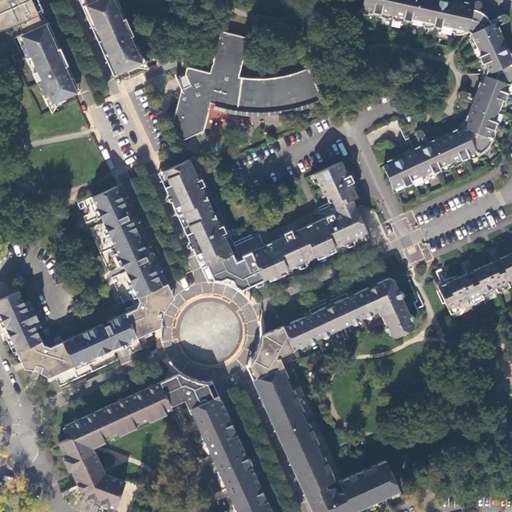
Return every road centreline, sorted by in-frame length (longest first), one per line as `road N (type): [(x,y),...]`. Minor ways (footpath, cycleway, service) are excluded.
road 1 (residential): [(45,0),(184,297)]
road 2 (residential): [(199,290),(68,0)]
road 3 (residential): [(249,313),(399,245)]
road 4 (residential): [(27,426),(37,412),(170,350)]
road 5 (residential): [(308,511),(240,365)]
road 6 (residential): [(223,374),(282,511)]
road 7 (residential): [(399,245),(344,130)]
road 8 (residential): [(399,245),(511,190)]
